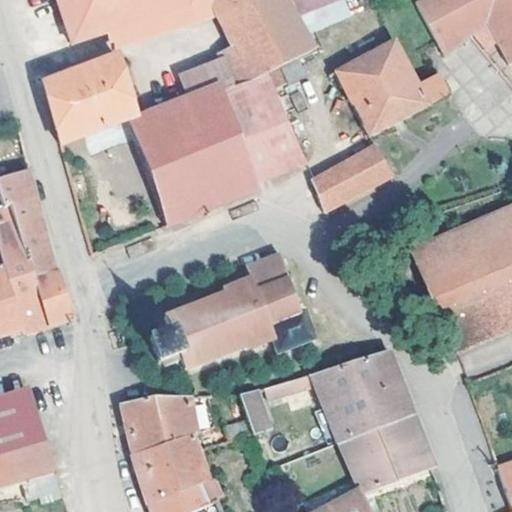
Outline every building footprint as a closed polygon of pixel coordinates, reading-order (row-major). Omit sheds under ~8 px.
[(52,0),(59,19),(67,42),(192,0),(52,0)] [(290,13),(282,0),(206,0),(245,76),(247,78),(261,71),(308,45),(290,13)] [(282,0),(290,13),(322,0),(282,0)] [(511,0),(411,0),(441,54),(494,26),(494,38),(496,45),(499,51),(501,53),(509,59),(510,63),(511,72),(511,71),(511,0)] [(362,133),(441,89),(430,68),(410,79),(387,35),(329,67),(362,133)] [(113,53),(76,67),(39,82),(56,144),(122,117),(123,119),(132,116),(113,53)] [(249,178),(301,159),(261,71),(247,78),(245,76),(217,88),(249,178)] [(249,178),(217,88),(215,84),(132,116),(123,119),(162,223),(252,186),(249,178)] [(369,141),(305,177),(318,207),(385,171),(369,141)] [(29,197),(22,169),(0,174),(0,220),(6,219),(12,234),(35,226),(29,197)] [(511,201),(405,248),(449,348),(511,320),(511,201)] [(67,316),(35,226),(12,234),(6,219),(0,220),(0,267),(20,330),(44,323),(67,316)] [(218,287),(221,297),(160,315),(166,327),(145,335),(154,359),(159,357),(162,364),(177,358),(181,367),(238,344),(239,346),(269,336),(271,344),(269,345),(271,351),(278,349),(277,346),(303,337),(304,339),(310,337),(307,330),(306,331),(295,307),(295,308),(274,251),(243,268),(247,278),(218,287)] [(0,267),(0,335),(7,334),(20,330),(0,267)] [(308,373),(312,386),(335,442),(409,413),(398,384),(383,348),(308,373)] [(308,373),(258,387),(262,401),(312,386),(308,373)] [(19,388),(0,394),(0,488),(17,483),(48,473),(19,388)] [(236,393),(252,433),(267,426),(250,389),(236,393)] [(193,417),(186,395),(150,396),(115,403),(122,429),(129,453),(191,433),(197,430),(197,429),(193,417)] [(215,422),(211,411),(193,417),(197,429),(215,422)] [(409,413),(335,442),(353,488),(356,487),(357,489),(427,461),(419,440),(409,413)] [(208,478),(191,433),(129,453),(139,481),(146,503),(172,493),(208,478)] [(509,511),(511,511),(511,456),(492,463),(507,506),(509,511)] [(54,489),(48,473),(17,483),(23,499),(54,489)] [(353,488),(309,511),(366,511),(357,489),(356,487),(353,488)] [(181,511),(172,493),(146,503),(148,511),(181,511)]
